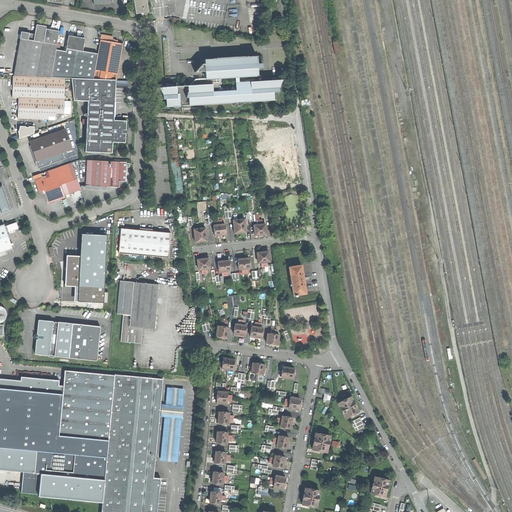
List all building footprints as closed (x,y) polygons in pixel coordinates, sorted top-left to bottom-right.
[(134,0),(136,14),(143,13),(149,12),(147,0),(134,0)] [(21,39),(14,77),(38,78),(46,29),(46,27),(41,26),(37,25),(35,36),(30,35),(30,33),(22,32),(20,39),(21,39)] [(59,31),(46,29),(38,78),(51,78),(56,50),(59,31)] [(98,54),(93,79),(116,80),(123,44),(118,43),(118,41),(114,40),(114,39),(113,39),(113,37),(109,36),(101,35),(98,54)] [(66,52),(56,50),(51,78),(65,79),(72,79),(93,79),(98,54),(83,52),(86,39),(76,37),(69,36),(66,52)] [(205,72),(205,79),(195,80),(194,78),(192,80),(188,86),(189,107),(233,104),(234,107),(237,107),(237,104),(240,103),(240,106),(244,103),(274,102),(274,93),(279,93),(279,88),(282,80),(255,82),(255,80),(261,80),(261,75),(258,76),(257,69),(262,69),(262,64),(257,64),(257,57),(204,60),(205,64),(202,65),(195,73),(205,72)] [(18,110),(18,119),(49,120),(49,117),(56,117),(57,114),(64,114),(65,100),(65,79),(51,78),(38,78),(14,77),(13,86),(12,86),(11,87),(11,88),(12,90),(13,90),(13,98),(19,98),(19,106),(17,106),(17,107),(17,108),(17,109),(17,110),(18,110)] [(116,80),(93,79),(72,79),(74,101),(88,102),(86,152),(113,154),(113,143),(126,143),(126,131),(127,121),(114,121),(116,80)] [(180,107),(180,100),(179,86),(174,86),(172,85),(166,85),(166,87),(158,87),(163,95),(163,100),(166,99),(167,107),(180,107)] [(182,107),(189,107),(188,86),(179,86),(180,100),(182,100),(182,107)] [(19,133),(20,139),(35,134),(35,127),(29,127),(29,128),(26,128),(26,126),(20,126),(19,133)] [(256,131),(258,152),(287,149),(284,128),(256,131)] [(37,162),(39,168),(66,158),(64,153),(73,150),(66,130),(30,142),(35,156),(37,162)] [(280,153),(283,181),(295,180),(293,152),(280,153)] [(112,162),(88,160),(87,186),(100,187),(111,187),(112,162)] [(112,162),(111,187),(119,188),(120,181),(125,181),(127,163),(112,162)] [(48,171),(51,178),(57,176),(65,198),(66,198),(65,196),(81,190),(71,163),(48,171)] [(34,177),(40,193),(44,192),(44,193),(45,195),(47,194),(50,203),(65,198),(57,176),(51,178),(44,180),(41,174),(34,177)] [(0,186),(0,208),(2,214),(12,211),(7,197),(3,185),(0,186)] [(243,233),(246,232),(244,219),(239,220),(233,220),(235,233),(237,233),(240,233),(243,233)] [(16,222),(5,226),(5,228),(7,228),(8,232),(18,228),(16,222)] [(225,224),(222,225),(217,225),(214,226),(215,236),(218,235),(220,235),(224,235),(226,234),(225,224)] [(265,224),(263,224),(257,225),(254,225),(255,236),(258,235),(261,235),(264,235),(266,234),(265,224)] [(4,225),(0,226),(0,252),(12,248),(8,236),(5,228),(5,226),(4,225)] [(141,230),(122,228),(120,253),(169,258),(171,233),(153,231),(153,229),(141,228),(141,230)] [(204,241),(207,241),(205,228),(200,229),(194,229),(195,242),(198,242),(201,242),(204,241)] [(81,251),(107,252),(108,233),(83,231),(81,251)] [(104,303),(107,252),(81,251),(81,257),(79,283),(78,301),(104,303)] [(257,253),(258,263),(261,263),(267,262),(270,262),(269,251),(266,252),(263,252),(260,252),(257,253)] [(66,282),(79,283),(81,257),(67,256),(65,258),(65,262),(66,263),(66,265),(66,267),(65,267),(64,280),(66,282)] [(198,270),(201,270),(207,269),(210,268),(209,258),(206,259),(203,259),(200,259),(197,260),(198,270)] [(240,259),(238,259),(239,270),(241,269),(247,269),(250,268),(249,258),(246,258),(243,259),(240,259)] [(220,262),(218,262),(219,272),(222,271),(228,271),(230,270),(229,260),(226,261),(223,261),(220,262)] [(289,267),(293,295),(295,295),(295,296),(297,296),(297,295),(306,293),(304,279),(301,265),(296,266),(289,267)] [(211,271),(212,281),(216,280),(216,285),(220,285),(219,283),(218,275),(215,276),(214,271),(211,271)] [(118,314),(124,314),(131,315),(134,282),(121,280),(120,286),(118,314)] [(124,314),(122,341),(135,343),(142,343),(143,334),(144,321),(156,322),(160,284),(134,282),(131,315),(124,314)] [(37,340),(35,355),(50,356),(50,355),(55,356),(55,357),(70,358),(73,323),(58,322),(58,323),(53,323),(54,321),(39,320),(37,335),(36,335),(34,335),(34,337),(34,338),(35,340),(37,340)] [(204,332),(210,330),(208,321),(201,323),(204,332)] [(101,326),(73,323),(70,358),(97,361),(101,326)] [(238,324),(235,324),(234,334),(237,334),(242,335),(245,336),(246,326),(244,325),(238,324)] [(225,337),(228,337),(229,327),(226,327),(221,326),(218,326),(216,336),(219,336),(222,337),(225,337)] [(254,327),(252,326),(250,336),(253,337),(259,338),(261,338),(263,328),(260,327),(254,327)] [(270,333),(268,333),(266,343),(269,344),(275,344),(278,345),(279,335),(276,334),(270,333)] [(231,359),(229,359),(223,358),(223,359),(222,359),(221,363),(220,367),(222,367),(222,368),(227,369),(233,370),(233,369),(235,369),(236,361),(234,361),(234,360),(231,359)] [(251,363),(250,371),(251,372),(251,373),(256,373),(263,374),(263,373),(264,373),(265,365),(264,365),(264,364),(261,364),(258,363),(256,363),(253,362),(253,363),(251,363)] [(281,377),(286,378),(292,379),(292,378),(294,378),(295,369),(293,369),(294,368),(291,368),(288,368),(285,367),(282,367),(282,368),(281,367),(280,376),(281,376),(281,377)] [(41,474),(105,480),(115,375),(65,371),(64,388),(63,394),(0,387),(0,447),(37,451),(35,472),(35,473),(41,474)] [(103,501),(101,511),(157,511),(160,487),(161,479),(158,479),(158,476),(154,476),(160,417),(161,407),(164,379),(115,375),(105,480),(103,501)] [(0,387),(63,394),(64,388),(59,387),(59,382),(22,378),(22,382),(0,379),(0,387)] [(166,408),(161,407),(160,417),(165,417),(160,461),(178,463),(185,390),(168,388),(166,408)] [(217,399),(217,402),(227,403),(227,400),(227,395),(227,392),(217,391),(217,394),(217,397),(217,399)] [(300,399),(290,397),(290,400),(289,405),(288,408),(298,410),(299,407),(300,401),(300,399)] [(351,397),(338,403),(345,418),(350,416),(358,411),(354,404),(351,397)] [(218,423),(228,424),(228,421),(229,415),(229,412),(219,412),(219,414),(218,417),(218,420),(218,423)] [(280,427),(290,429),(291,426),(292,421),(292,418),(282,416),(282,419),(281,425),(280,427)] [(360,418),(351,422),(356,431),(364,427),(360,418)] [(265,428),(265,432),(274,433),(274,430),(275,427),(266,425),(265,428)] [(216,443),(227,444),(227,441),(227,435),(227,432),(217,431),(217,434),(217,437),(217,440),(216,443)] [(314,442),(312,449),(326,452),(329,436),(315,433),(314,442)] [(289,437),(279,435),(278,438),(277,444),(276,447),(286,449),(287,446),(288,440),(289,437)] [(261,448),(261,451),(270,453),(271,450),(271,447),(262,445),(261,448)] [(37,451),(0,447),(0,469),(24,472),(35,472),(37,451)] [(226,452),(216,451),(215,454),(215,457),(215,460),(214,463),(224,464),(225,461),(225,455),(226,452)] [(273,466),(283,468),(283,465),(284,460),(285,457),(275,455),(274,458),(273,464),(273,466)] [(312,459),(310,469),(319,470),(321,460),(312,459)] [(227,468),(227,472),(236,473),(236,470),(237,466),(227,465),(227,468)] [(259,465),(258,468),(262,469),(261,472),(270,474),(271,474),(271,470),(267,470),(268,466),(259,465)] [(39,495),(41,474),(35,473),(35,472),(24,472),(22,493),(39,495)] [(212,483),(222,484),(222,481),(223,475),(223,473),(213,472),(213,474),(212,477),(212,480),(212,483)] [(105,480),(41,474),(39,495),(103,501),(105,480)] [(286,477),(276,475),(275,478),(274,484),(273,486),(283,488),(284,485),(285,480),(286,477)] [(375,477),(370,493),(377,494),(384,496),(386,489),(389,480),(375,477)] [(303,496),(302,504),(310,506),(316,507),(319,491),(305,488),(303,496)] [(210,503),(220,504),(220,501),(221,495),(221,493),(211,491),(211,494),(210,497),(210,500),(210,503)] [(377,511),(378,511),(379,511),(381,505),(372,503),(370,509),(369,509),(368,511),(377,511)]
